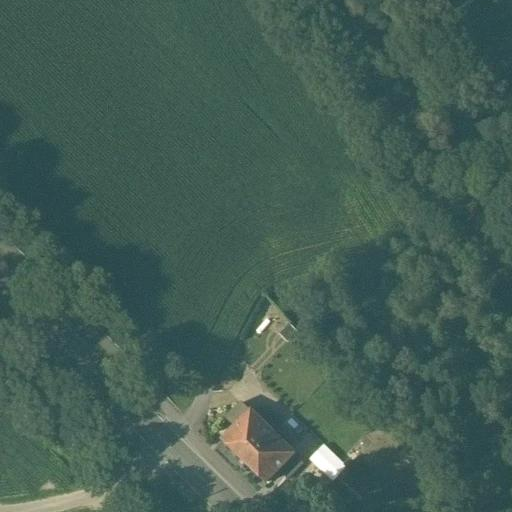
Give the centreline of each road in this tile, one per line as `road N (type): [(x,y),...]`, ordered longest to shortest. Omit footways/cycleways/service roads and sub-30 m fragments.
road 1 (primary): [(165,444),(0,280)]
road 2 (unclassified): [(165,444),(83,500),(0,509)]
